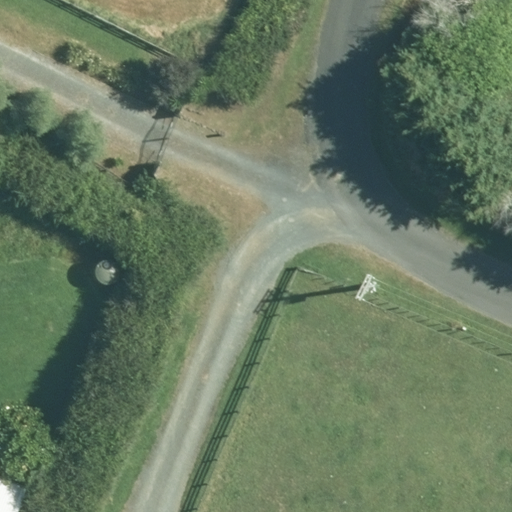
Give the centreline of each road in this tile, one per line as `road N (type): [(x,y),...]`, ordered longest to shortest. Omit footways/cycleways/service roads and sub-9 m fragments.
road 1 (unknown): [(0,22),(355,153),(166,452),(144,511)]
road 2 (unclassified): [(362,0),(342,67),(344,122),(362,172),(429,232),(511,285)]
